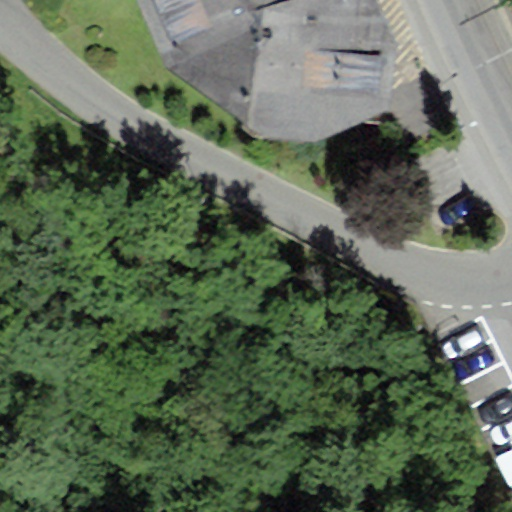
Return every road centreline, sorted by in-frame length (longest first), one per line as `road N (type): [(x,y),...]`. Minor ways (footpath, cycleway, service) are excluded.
road 1 (residential): [(0,27),(151,141),(377,253),(448,270),(511,272)]
road 2 (secondary): [(448,0),(511,123)]
